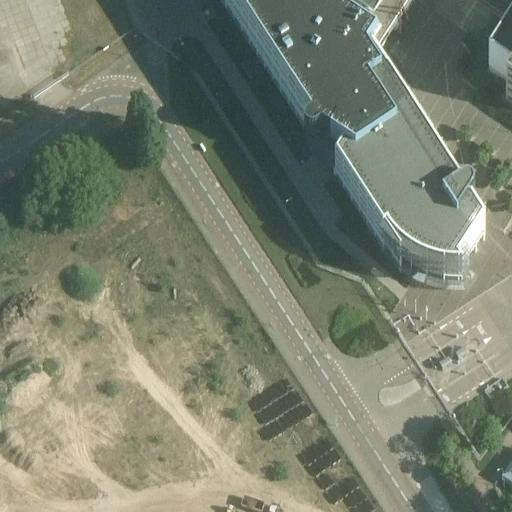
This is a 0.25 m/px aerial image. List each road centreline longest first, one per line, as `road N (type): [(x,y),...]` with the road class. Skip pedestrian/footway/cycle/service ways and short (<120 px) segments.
road 1 (tertiary): [(111,101),(136,104),(168,139),(409,511)]
road 2 (tertiary): [(111,101),(0,165)]
